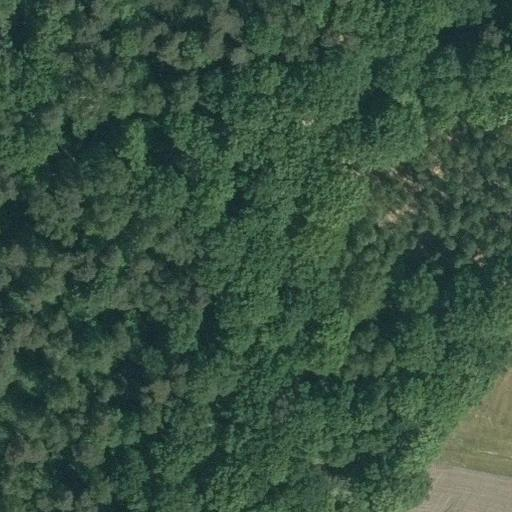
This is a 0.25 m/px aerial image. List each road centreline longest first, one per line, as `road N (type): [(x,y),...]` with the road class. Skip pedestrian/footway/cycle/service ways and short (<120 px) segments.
road 1 (track): [(332,90),(180,511)]
road 2 (track): [(225,331),(342,360),(413,355),(437,332),(434,302),(413,289),(357,295)]
road 3 (unclassified): [(511,69),(332,90)]
